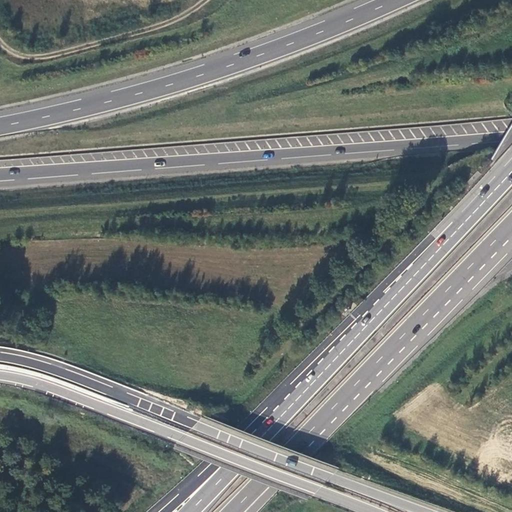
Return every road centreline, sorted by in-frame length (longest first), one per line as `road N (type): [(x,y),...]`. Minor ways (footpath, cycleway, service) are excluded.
road 1 (trunk): [(0,175),(511,137)]
road 2 (trunk): [(424,511),(60,371),(0,356)]
road 3 (trunk): [(399,0),(203,74),(0,126)]
road 4 (trunk): [(0,374),(51,386),(376,511)]
road 5 (trunk): [(273,469),(511,223)]
road 6 (trunk): [(511,171),(305,392)]
road 7 (track): [(0,44),(38,58),(151,28),(206,0)]
road 8 (trunk): [(305,392),(281,395),(161,511)]
road 9 (trunk): [(305,392),(190,511)]
